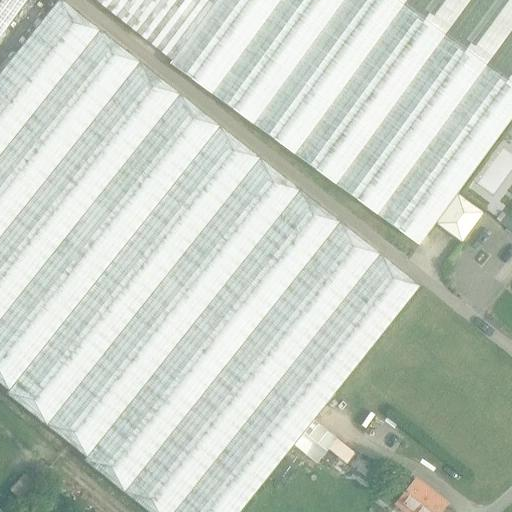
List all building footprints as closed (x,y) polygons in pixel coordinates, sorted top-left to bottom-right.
[(54,0),(53,0),(0,72),(0,378),(158,511),(244,511),(421,289),(54,0)] [(0,0),(0,35),(25,0),(0,0)] [(93,0),(166,57),(209,0),(93,0)] [(511,0),(215,0),(171,61),(421,246),(436,224),(461,242),(484,214),(456,195),(511,117),(511,0)] [(440,511),(446,504),(415,480),(396,504),(401,508),(401,511),(440,511)]
